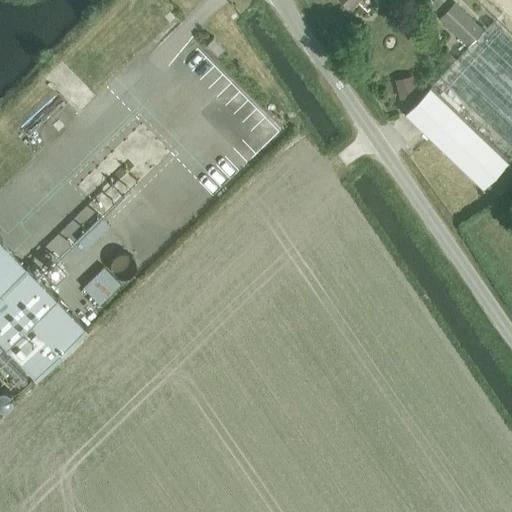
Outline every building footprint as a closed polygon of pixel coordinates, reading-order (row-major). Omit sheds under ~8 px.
[(439,18),(467,46),(483,30),(482,30),(454,2),(439,18)] [(467,46),(403,114),(421,131),(482,189),(511,157),(511,40),(509,38),(491,21),(483,30),(467,46)] [(213,37),(206,44),(217,56),(225,48),(213,37)] [(394,80),(399,99),(418,95),(413,75),(394,80)] [(89,327),(0,236),(0,342),(36,379),(89,327)] [(84,286),(101,303),(123,282),(106,264),(84,286)]
